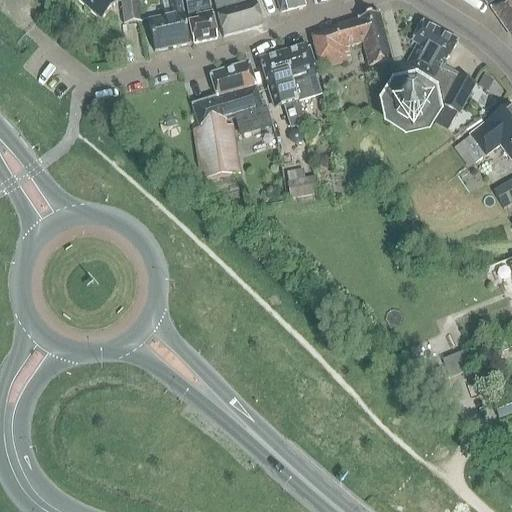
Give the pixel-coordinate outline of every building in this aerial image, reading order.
[(74,0),(99,22),(116,3),(120,3),(123,25),(140,23),(136,0),(74,0)] [(169,17),(147,22),(153,53),(188,45),(179,0),(165,0),(166,2),(169,17)] [(210,13),(207,0),(184,0),(189,30),(192,45),(216,40),(212,21),(210,13)] [(220,0),(212,3),(222,38),(261,27),(253,0),(220,0)] [(275,0),(279,14),(304,7),(302,0),(275,0)] [(511,0),(502,0),(490,9),(510,39),(511,37),(511,0)] [(332,30),(310,38),(318,70),(349,62),(346,49),(361,45),(367,68),(390,62),(378,15),(357,21),(332,29),(332,30)] [(456,42),(422,23),(410,43),(416,46),(406,65),(421,74),(417,81),(442,101),(439,105),(458,115),(474,86),(453,74),(451,78),(440,72),(445,62),(445,63),(456,42)] [(314,77),(305,46),(281,54),(296,104),(320,96),(314,77)] [(281,54),(258,61),(267,89),(265,90),(271,111),(282,108),(289,131),(303,126),(296,104),(281,54)] [(259,102),(247,64),(208,76),(215,100),(191,107),(198,131),(192,131),(200,182),(239,177),(232,127),(225,128),(224,123),(234,120),(239,136),(271,126),(263,101),(259,102)] [(417,125),(425,114),(422,102),(414,97),(412,95),(399,98),(392,109),(394,121),(405,128),(417,125)] [(511,163),(511,162),(511,110),(509,106),(469,137),(469,138),(460,145),(475,165),(484,157),(498,146),(511,163)] [(339,112),(329,115),(334,134),(344,132),(339,112)] [(286,183),(289,200),(317,196),(314,178),(303,180),(302,171),(284,174),(286,183)] [(334,196),(332,182),(319,184),(321,198),(334,196)] [(511,182),(493,194),(503,211),(511,205),(511,182)] [(480,338),(469,311),(451,318),(454,326),(444,330),(452,350),(480,338)] [(464,352),(441,361),(449,380),(471,371),(464,352)]
